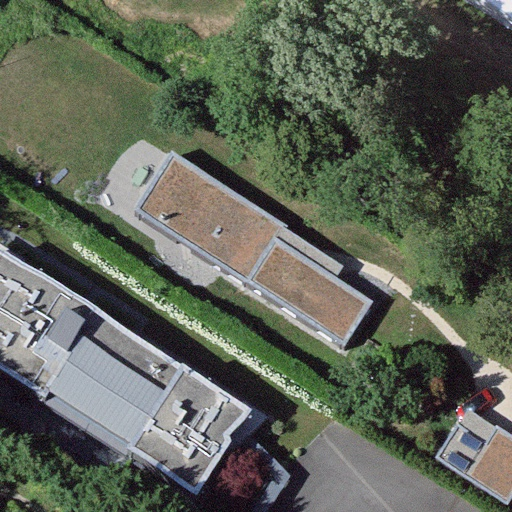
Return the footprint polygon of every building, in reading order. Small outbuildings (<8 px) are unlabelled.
[(511,0),(457,0),(511,28),(511,0)] [(223,197),(195,237),(243,270),(270,230),(223,197)] [(0,305),(21,273),(1,261),(0,262),(0,305)] [(226,444),(250,420),(21,273),(0,305),(0,376),(199,503),(229,453),(226,444)] [(496,418),(473,400),(435,448),(458,466),(496,418)]
